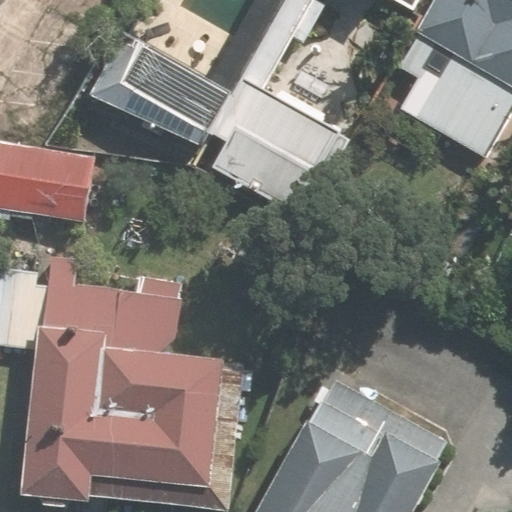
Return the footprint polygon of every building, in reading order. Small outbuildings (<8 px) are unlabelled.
[(285,0),(258,0),(211,85),(130,39),(100,93),(201,149),(212,132),(285,0)] [(285,0),(212,132),(228,141),(215,164),(304,215),(349,134),(264,85),(312,0),(392,0),(415,13),(422,0),(285,0)] [(511,0),(444,0),(405,67),(421,77),(403,109),(487,158),(511,112),(511,0)] [(0,149),(0,209),(83,220),(90,161),(0,149)] [(126,296),(62,289),(65,261),(42,259),(34,331),(30,331),(11,498),(79,505),(80,496),(217,511),(220,511),(236,372),(149,362),(152,339),(171,341),(175,301),(168,301),(171,282),(129,277),(126,296)] [(0,271),(0,344),(15,346),(23,273),(0,271)] [(441,444),(334,386),(323,405),(317,402),(257,511),(414,511),(439,467),(430,463),(441,444)]
